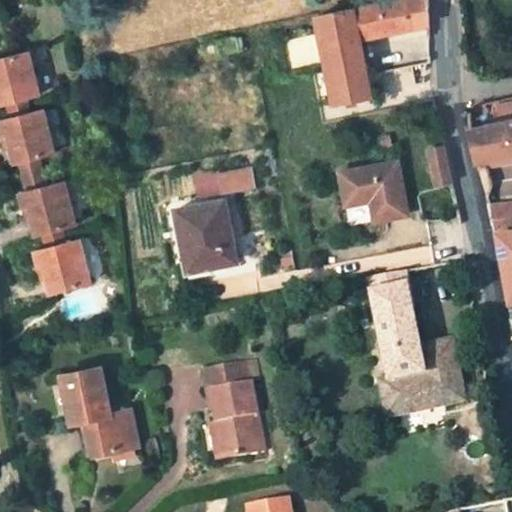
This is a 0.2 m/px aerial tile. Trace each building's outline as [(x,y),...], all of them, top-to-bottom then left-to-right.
[(430,26),(429,0),(399,0),(358,8),(364,39),(430,26)] [(322,28),(336,103),(361,98),(354,62),(350,42),(362,39),(364,39),(358,8),(319,15),(322,28)] [(350,42),(354,62),(361,98),(374,95),(368,64),(362,39),(350,42)] [(31,48),(0,54),(0,100),(41,91),(31,48)] [(430,61),(393,69),(397,90),(430,83),(430,61)] [(477,163),(511,155),(511,101),(494,106),(498,122),(471,129),(477,163)] [(16,161),(56,150),(47,116),(45,108),(0,118),(4,133),(0,134),(0,139),(2,149),(13,146),(16,161)] [(444,145),(429,149),(439,198),(456,195),(444,145)] [(399,161),(342,172),(349,206),(372,202),(376,221),(409,214),(399,161)] [(255,188),(252,169),(223,175),(226,193),(255,188)] [(37,232),(76,223),(66,180),(23,190),(26,207),(22,208),(25,220),(34,218),(37,232)] [(240,263),(226,199),(177,209),(188,264),(211,259),(213,269),(240,263)] [(511,207),(491,209),(489,209),(495,234),(511,232),(511,207)] [(511,308),(511,238),(496,241),(511,308)] [(52,292),(90,283),(80,239),(37,249),(40,266),(36,267),(39,280),(49,278),(52,292)] [(190,273),(213,269),(211,259),(188,264),(190,273)] [(390,419),(465,403),(456,358),(424,364),(421,349),(406,272),(370,280),(391,380),(381,382),(390,419)] [(424,364),(456,358),(453,343),(421,349),(424,364)] [(226,459),(266,451),(252,383),(248,384),(244,363),(205,371),(209,389),(212,388),(219,424),(226,459)] [(113,413),(103,366),(63,374),(73,424),(86,422),(94,457),(113,453),(135,448),(141,447),(133,409),(113,413)] [(218,461),(226,459),(219,424),(211,426),(218,461)] [(137,457),(135,448),(113,453),(115,462),(137,457)] [(292,511),(290,498),(249,507),(249,511),(292,511)]
